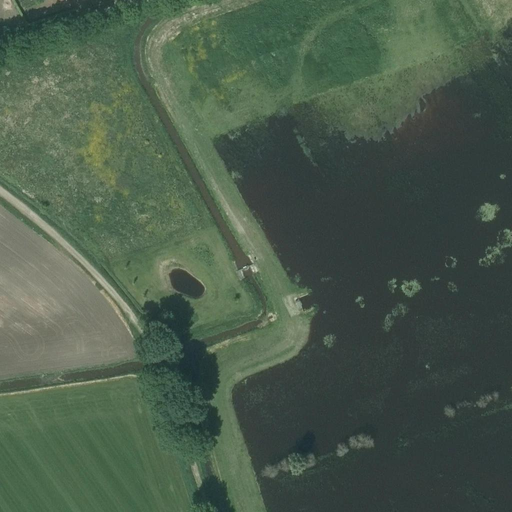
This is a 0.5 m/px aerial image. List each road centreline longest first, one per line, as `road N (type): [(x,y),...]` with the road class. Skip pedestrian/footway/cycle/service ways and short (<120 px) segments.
road 1 (track): [(210,511),(150,347),(55,237),(0,194)]
road 2 (unclassified): [(0,46),(138,0)]
